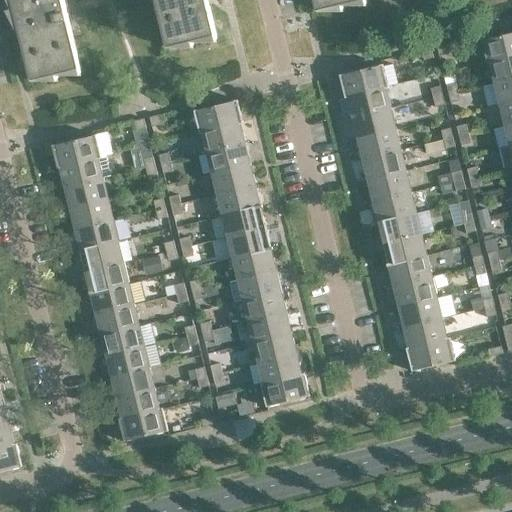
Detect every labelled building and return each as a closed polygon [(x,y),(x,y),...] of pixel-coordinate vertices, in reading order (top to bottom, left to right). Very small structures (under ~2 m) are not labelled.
[(12,0),(15,9),(12,10),(12,11),(15,10),(33,81),(56,75),(57,79),(58,78),(57,75),(80,69),(80,73),(81,73),(80,69),(81,69),(63,0),(12,0)] [(156,0),(168,48),(192,42),(193,45),(193,42),(215,36),(216,40),(217,39),(216,36),(207,0),(156,0)] [(315,0),(318,11),(342,5),(343,9),(343,8),(343,5),(362,0),(365,0),(366,3),(367,3),(366,0),(315,0)] [(438,29),(432,31),(431,31),(433,39),(440,37),(438,29)] [(511,33),(481,41),(487,64),(489,63),(489,62),(511,56),(511,33)] [(449,54),(447,45),(437,47),(439,57),(449,54)] [(433,58),(431,49),(421,51),(424,60),(433,58)] [(511,78),(511,56),(489,62),(489,63),(494,83),(511,78)] [(389,88),(383,65),(339,75),(345,99),(347,98),(347,97),(386,87),(386,88),(389,88)] [(511,100),(511,78),(494,83),(499,104),(511,100)] [(458,92),(456,82),(446,85),(448,94),(458,92)] [(443,96),(440,86),(431,89),(433,98),(443,96)] [(391,108),(386,88),(386,87),(347,97),(347,98),(352,118),(391,108)] [(460,101),(458,92),(448,94),(451,104),(460,101)] [(445,105),(443,96),(433,98),(435,107),(445,105)] [(243,124),(237,100),(194,111),(200,134),(202,134),(202,132),(240,123),(241,124),(243,124)] [(511,123),(511,100),(499,104),(505,125),(511,123)] [(396,129),(391,108),(352,118),(357,139),(396,129)] [(162,125),(159,115),(149,117),(152,127),(162,125)] [(146,128),(144,119),(134,121),(136,131),(146,128)] [(245,144),(241,124),(240,123),(202,132),(202,134),(207,153),(245,144)] [(468,134),(466,124),(456,127),(459,136),(468,134)] [(453,137),(451,128),(441,131),(443,140),(453,137)] [(401,150),(396,129),(357,139),(363,160),(401,150)] [(471,143),(468,134),(459,136),(461,145),(471,143)] [(101,157),(95,135),(52,146),(58,169),(60,168),(60,167),(99,158),(99,159),(101,158),(101,157)] [(455,147),(453,137),(443,140),(445,149),(455,147)] [(251,165),(245,144),(207,153),(212,174),(251,165)] [(511,145),(510,146),(500,148),(505,169),(511,167),(511,145)] [(406,171),(401,150),(363,160),(368,181),(406,171)] [(171,162),(168,153),(159,155),(161,165),(171,162)] [(111,177),(106,156),(101,157),(101,158),(99,159),(99,158),(60,167),(60,168),(65,188),(104,179),(111,177)] [(155,166),(153,157),(143,159),(146,169),(155,166)] [(173,172),(171,162),(161,165),(163,174),(173,172)] [(256,186),(251,165),(212,174),(217,195),(256,186)] [(158,175),(155,166),(146,169),(148,178),(158,175)] [(479,176),(477,167),(467,169),(469,179),(479,176)] [(412,192),(406,171),(368,181),(373,202),(412,192)] [(463,180),(461,171),(451,173),(454,182),(463,180)] [(481,185),(479,176),(469,179),(471,188),(481,185)] [(109,200),(104,179),(65,188),(70,209),(109,200)] [(466,189),(463,180),(454,182),(456,192),(466,189)] [(261,206),(256,186),(217,195),(222,216),(262,207),(262,205),(261,206)] [(417,214),(412,192),(373,202),(378,222),(377,222),(377,223),(417,214)] [(181,204),(179,195),(169,197),(171,207),(181,204)] [(166,208),(163,199),(154,201),(156,210),(166,208)] [(114,221),(109,200),(70,209),(75,230),(114,221)] [(183,214),(181,204),(171,207),(174,216),(183,214)] [(263,208),(262,207),(222,216),(227,237),(266,228),(261,208),(263,208)] [(168,217),(166,208),(156,210),(158,220),(168,217)] [(489,218),(487,209),(477,211),(479,221),(489,218)] [(474,222),(471,213),(462,215),(464,225),(474,222)] [(422,235),(417,214),(377,223),(377,225),(378,224),(383,244),(422,235)] [(491,228),(489,218),(479,221),(482,230),(491,228)] [(119,242),(114,221),(75,230),(80,250),(79,250),(79,251),(119,242)] [(476,232),(474,222),(464,225),(466,234),(476,232)] [(271,248),(266,228),(227,237),(233,259),(273,249),(272,248),(271,248)] [(427,256),(422,235),(383,244),(388,264),(387,264),(387,266),(427,256)] [(191,246),(189,237),(179,239),(182,249),(191,246)] [(176,250),(173,241),(164,243),(166,252),(176,250)] [(124,263),(119,242),(79,251),(79,253),(81,252),(85,272),(124,263)] [(194,256),(191,246),(182,249),(184,258),(194,256)] [(273,250),(273,249),(233,259),(238,280),(276,270),(272,250),(273,250)] [(178,259),(176,250),(166,252),(168,262),(178,259)] [(499,260),(497,251),(487,253),(490,263),(499,260)] [(157,255),(140,259),(144,274),(161,270),(157,255)] [(484,264),(482,255),(472,257),(474,267),(484,264)] [(432,277),(427,256),(387,266),(387,267),(389,267),(394,286),(432,277)] [(502,270),(499,260),(490,263),(492,272),(502,270)] [(129,284),(124,263),(85,272),(90,292),(89,292),(89,294),(129,284)] [(486,273),(484,264),(474,267),(476,276),(486,273)] [(282,291),(276,270),(238,280),(230,282),(235,303),(282,291)] [(437,298),(432,277),(394,286),(399,307),(437,298)] [(202,288),(199,279),(190,281),(192,291),(202,288)] [(186,292),(184,283),(174,285),(176,295),(186,292)] [(135,305),(129,284),(89,294),(90,295),(91,294),(96,315),(135,305)] [(204,298),(202,288),(192,291),(194,300),(204,298)] [(287,312),(282,291),(235,303),(240,324),(248,322),(287,312)] [(188,302),(186,292),(176,295),(179,304),(188,302)] [(510,302),(507,293),(498,295),(500,305),(510,302)] [(494,306),(492,297),(482,299),(484,308),(494,306)] [(443,319),(437,298),(399,307),(404,328),(443,319)] [(511,312),(510,302),(500,305),(502,314),(511,312)] [(140,326),(135,305),(96,315),(101,335),(140,326)] [(496,315),(494,306),(484,308),(487,318),(496,315)] [(292,333),(287,312),(248,322),(253,343),(292,333)] [(447,339),(443,319),(404,328),(409,348),(409,349),(448,340),(447,339)] [(212,331),(210,321),(200,324),(202,333),(212,331)] [(511,351),(511,324),(505,326),(502,326),(509,352),(511,351)] [(196,335),(194,325),(184,328),(187,337),(196,335)] [(145,347),(140,326),(101,335),(106,356),(145,347)] [(214,340),(212,331),(202,333),(205,342),(214,340)] [(297,354),(292,333),(253,343),(258,364),(297,354)] [(199,344),(196,335),(187,337),(189,346),(199,344)] [(455,361),(450,338),(447,339),(448,340),(409,349),(409,348),(406,349),(412,372),(455,361)] [(150,368),(145,347),(106,356),(111,377),(150,368)] [(503,354),(501,347),(488,350),(490,357),(503,354)] [(302,374),(297,354),(258,364),(263,384),(264,385),(302,375),(302,374)] [(222,373),(220,363),(210,366),(213,375),(222,373)] [(207,377),(204,367),(195,370),(197,379),(207,377)] [(155,389),(150,368),(111,377),(116,398),(155,389)] [(225,382),(222,373),(213,375),(215,384),(225,382)] [(310,397),(304,374),(302,374),(302,375),(264,385),(263,384),(261,384),(267,407),(310,397)] [(209,386),(207,377),(197,379),(199,388),(209,386)] [(160,409),(155,389),(116,398),(121,418),(122,419),(160,410),(160,409)] [(226,394),(215,396),(218,409),(229,406),(226,394)] [(0,426),(9,425),(4,404),(0,404),(0,426)] [(168,431),(162,408),(160,409),(160,410),(122,419),(121,418),(119,419),(125,442),(168,431)] [(234,420),(232,412),(219,415),(221,423),(234,420)] [(215,424),(213,417),(201,420),(202,427),(215,424)] [(14,444),(9,425),(0,426),(0,449),(15,446),(14,444)] [(0,472),(22,467),(17,444),(14,444),(15,446),(0,449),(0,472)]
